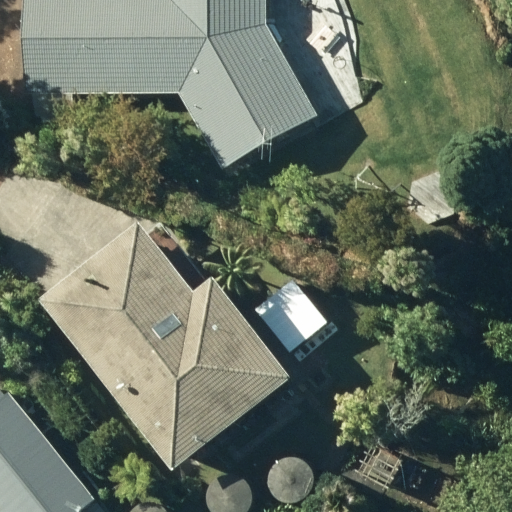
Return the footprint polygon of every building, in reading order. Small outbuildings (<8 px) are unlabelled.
[(29,0),(29,95),(183,95),(229,171),(323,115),(272,23),(271,0),(29,0)] [(424,203),(442,216),(464,208),(466,186),(449,172),(427,181),(424,203)] [(148,235),(52,310),(181,475),(295,385),(222,290),(202,305),(148,235)] [(263,314),(294,351),(331,321),(302,283),(263,314)] [(16,399),(0,410),(0,511),(90,511),(100,505),(16,399)]
